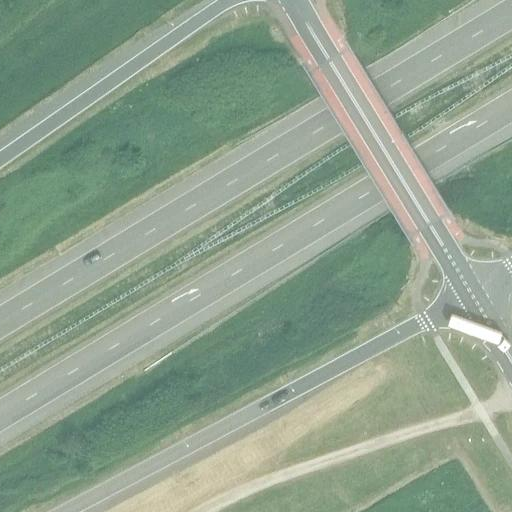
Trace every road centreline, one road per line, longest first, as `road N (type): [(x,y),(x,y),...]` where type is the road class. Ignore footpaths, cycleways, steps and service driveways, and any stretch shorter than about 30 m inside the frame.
road 1 (trunk): [(0,419),(511,109)]
road 2 (trunk): [(511,13),(0,322)]
road 3 (trunk): [(65,511),(471,294)]
road 4 (secondary): [(471,294),(293,0)]
road 5 (trunk): [(229,0),(0,158)]
